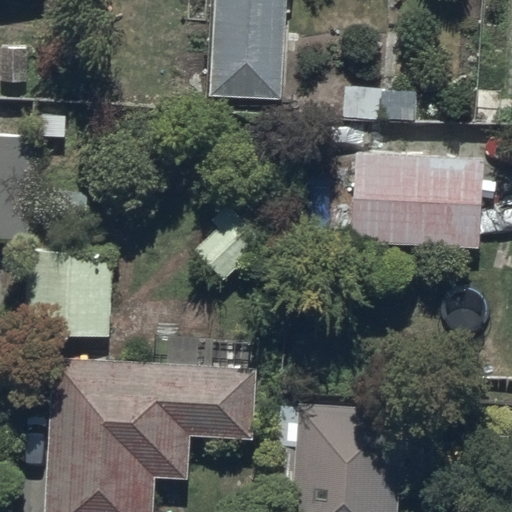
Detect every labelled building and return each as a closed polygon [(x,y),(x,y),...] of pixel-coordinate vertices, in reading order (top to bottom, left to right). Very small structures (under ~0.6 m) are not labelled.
[(214,0),(212,97),(281,98),(283,0),(214,0)] [(416,89),(347,86),(346,117),(415,119),(416,89)] [(0,133),(0,237),(28,239),(33,135),(0,133)] [(352,156),(350,241),(480,245),(483,160),(352,156)] [(219,229),(193,252),(222,283),(283,228),(257,199),(240,215),(230,205),(212,221),(219,229)] [(109,337),(111,250),(28,249),(26,335),(109,337)] [(50,356),(42,511),(152,511),(154,479),(190,481),(192,437),(253,440),(256,366),(50,356)] [(395,511),(399,401),(298,398),(294,511),(395,511)]
